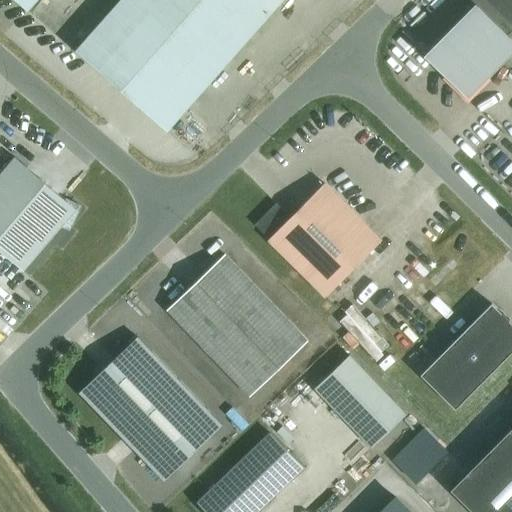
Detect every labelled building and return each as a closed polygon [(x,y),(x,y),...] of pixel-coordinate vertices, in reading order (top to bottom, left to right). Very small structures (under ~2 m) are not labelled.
[(15,0),(28,11),(37,0),(15,0)] [(283,0),(120,0),(76,51),(167,131),(283,0)] [(511,30),(511,0),(470,0),(475,4),(424,56),(467,99),(511,53),(511,40),(507,36),(511,30)] [(76,210),(15,157),(0,174),(0,250),(24,271),(76,210)] [(381,241),(324,184),(290,218),(276,204),(255,225),(269,239),(268,240),(325,297),(381,241)] [(225,254),(167,310),(250,397),(308,341),(225,254)] [(511,351),(511,323),(492,303),(491,304),(421,374),(455,409),(511,351)] [(356,310),(340,327),(389,372),(395,365),(387,357),(396,347),(356,310)] [(221,424),(138,337),(80,393),(163,480),(221,424)] [(315,389),(371,447),(406,414),(350,356),(315,389)] [(415,481),(446,450),(424,427),(392,458),(415,481)] [(511,511),(511,428),(450,490),(472,511),(511,511)] [(267,430),(194,500),(205,511),(261,511),(306,470),(267,430)] [(420,511),(401,493),(382,511),(420,511)]
